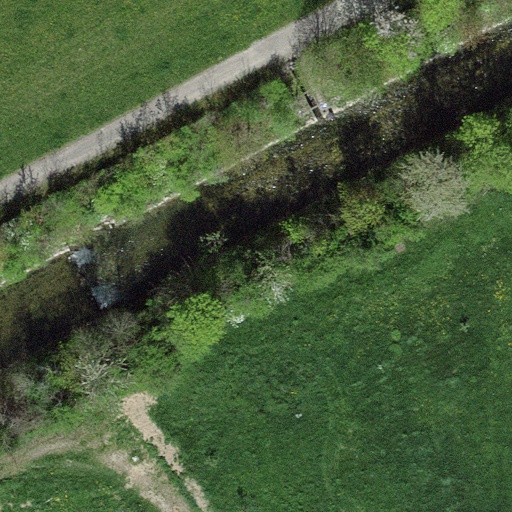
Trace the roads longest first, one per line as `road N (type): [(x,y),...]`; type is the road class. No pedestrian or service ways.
road 1 (track): [(356,0),(0,194)]
road 2 (track): [(0,469),(65,457),(103,465),(167,511)]
